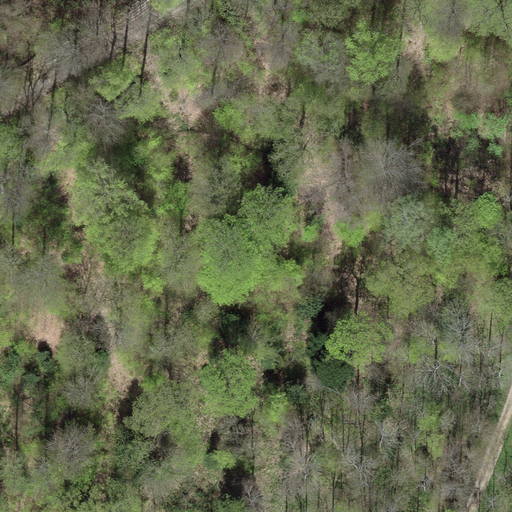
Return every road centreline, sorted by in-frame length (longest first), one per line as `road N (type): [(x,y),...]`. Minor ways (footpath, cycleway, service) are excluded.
road 1 (track): [(183,0),(0,115)]
road 2 (track): [(469,511),(511,391)]
